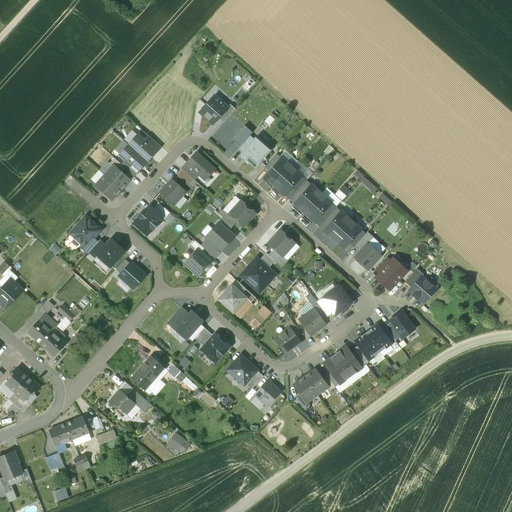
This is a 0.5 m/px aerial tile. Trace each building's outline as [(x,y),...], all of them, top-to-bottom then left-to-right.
[(214,96),(200,112),(200,113),(213,125),(218,118),(228,107),(214,96)] [(228,107),(218,118),(224,123),(236,109),(230,104),(228,107)] [(144,140),(138,135),(129,145),(147,161),(156,151),(155,151),(144,140)] [(160,146),(148,136),(144,140),(155,151),(160,146)] [(250,136),(238,149),(243,154),(255,140),(250,136)] [(243,154),(240,157),(246,161),(255,169),(271,151),(267,147),(267,146),(258,137),(243,154)] [(147,161),(129,145),(120,155),(126,160),(137,170),(138,171),(147,161)] [(214,169),(196,153),(187,164),(199,174),(205,180),(214,169)] [(276,154),(264,167),(270,172),(282,159),(276,154)] [(121,165),(114,158),(110,164),(113,167),(114,166),(121,173),(125,168),(121,165)] [(270,172),(264,178),(274,187),(291,167),(282,159),(270,172)] [(137,170),(126,160),(121,165),(125,168),(133,175),(137,170)] [(199,174),(187,164),(182,170),(194,180),(199,174)] [(121,173),(114,166),(113,167),(105,176),(121,190),(129,181),(121,173)] [(291,167),(274,187),(284,195),(289,189),(301,176),(291,167)] [(298,174),(309,178),(312,172),(301,167),(298,174)] [(356,171),(353,175),(360,181),(363,178),(356,171)] [(105,176),(96,185),(112,200),(121,190),(105,176)] [(301,176),(289,189),(294,194),(306,181),(301,176)] [(363,178),(360,181),(374,193),(377,189),(363,178)] [(172,180),(160,193),(173,205),(185,192),(172,180)] [(306,181),(294,194),(299,199),(311,185),(306,181)] [(299,199),(294,205),(304,213),(321,194),(311,185),(299,199)] [(335,194),(342,200),(351,191),(344,185),(335,194)] [(321,194),(304,213),(313,222),(319,216),(331,203),(321,194)] [(392,203),(382,194),(379,198),(389,206),(392,203)] [(242,201),(229,215),(236,222),(242,227),(255,213),(242,201)] [(170,213),(158,203),(153,208),(163,217),(162,218),(164,220),(170,213)] [(331,203),(319,216),(324,221),(336,207),(331,203)] [(150,206),(145,212),(144,211),(139,217),(140,218),(134,224),(146,235),(152,229),(153,230),(158,224),(157,223),(162,218),(163,217),(153,208),(150,206)] [(336,207),(324,221),(329,225),(341,212),(336,207)] [(229,215),(223,210),(219,214),(223,218),(233,226),(236,222),(229,215)] [(329,225),(324,231),(333,240),(351,221),(341,212),(329,225)] [(86,217),(70,234),(82,244),(85,247),(93,238),(101,230),(86,217)] [(233,226),(223,218),(219,223),(228,231),(233,226)] [(351,221),(333,240),(343,249),(349,242),(361,229),(351,221)] [(219,223),(206,237),(207,239),(221,251),(234,236),(228,231),(219,223)] [(361,229),(349,242),(354,247),(355,246),(366,234),(361,229)] [(281,231),(268,245),(274,250),(282,256),(294,242),(281,231)] [(366,234),(355,246),(362,251),(368,244),(372,240),(366,234)] [(93,238),(85,247),(82,244),(80,246),(88,254),(89,253),(98,242),(93,238)] [(106,245),(97,255),(98,256),(111,267),(124,251),(111,239),(106,245)] [(221,251),(207,239),(201,246),(204,249),(214,258),(221,251)] [(98,242),(89,253),(95,258),(98,256),(97,255),(106,245),(100,240),(98,242)] [(201,246),(195,241),(191,245),(196,250),(200,253),(204,249),(201,246)] [(355,259),(367,270),(381,255),(368,244),(362,251),(355,259)] [(196,250),(184,263),(199,276),(210,263),(200,253),(196,250)] [(282,256),(274,250),(269,256),(282,267),(287,262),(282,256)] [(266,253),(259,260),(268,268),(275,261),(274,261),(268,256),(268,255),(266,253)] [(387,257),(375,271),(379,275),(391,261),(387,257)] [(259,260),(256,258),(240,276),(259,293),(275,275),(259,260)] [(379,275),(376,278),(389,290),(407,271),(393,259),(379,275)] [(116,270),(121,274),(130,264),(125,260),(116,270)] [(4,262),(0,267),(0,273),(3,276),(10,268),(4,262)] [(119,277),(133,289),(145,276),(131,263),(130,264),(121,274),(119,277)] [(416,269),(404,282),(411,288),(421,277),(423,275),(416,269)] [(18,278),(10,270),(0,281),(0,285),(2,288),(10,279),(14,282),(18,278)] [(436,290),(421,277),(411,288),(409,290),(413,294),(412,295),(418,300),(419,299),(424,303),(436,290)] [(2,288),(0,289),(0,304),(6,310),(23,291),(14,282),(10,279),(2,288)] [(240,292),(232,285),(219,300),(233,313),(246,298),(240,292)] [(339,286),(322,298),(332,312),(334,315),(351,303),(339,286)] [(255,298),(244,288),(240,292),(246,298),(251,302),(255,298)] [(285,297),(279,301),(284,307),(290,303),(285,297)] [(332,312),(322,298),(317,302),(327,317),(332,312)] [(49,302),(42,309),(47,314),(54,306),(49,302)] [(317,302),(312,306),(314,309),(322,320),(327,317),(317,302)] [(70,312),(62,305),(57,310),(65,317),(70,312)] [(258,314),(265,320),(271,313),(264,307),(258,314)] [(416,328),(421,324),(409,308),(404,312),(416,328)] [(169,324),(176,330),(189,315),(182,309),(169,324)] [(314,309),(299,320),(310,335),(325,324),(322,320),(314,309)] [(75,317),(70,312),(65,317),(70,322),(75,317)] [(189,315),(176,330),(187,339),(203,321),(192,312),(189,315)] [(401,312),(389,321),(390,323),(401,337),(402,339),(414,330),(401,312)] [(57,326),(47,317),(41,322),(52,332),(57,326)] [(38,320),(27,332),(41,344),(52,332),(41,322),(38,320)] [(301,334),(290,320),(286,323),(289,328),(296,337),(301,334)] [(385,327),(395,341),(401,337),(390,323),(385,327)] [(380,330),(376,325),(366,333),(380,352),(390,345),(380,330)] [(395,341),(385,327),(380,330),(390,345),(395,341)] [(204,328),(195,339),(204,347),(213,336),(204,328)] [(289,328),(275,339),(285,353),(300,342),(296,337),(289,328)] [(65,344),(52,332),(41,344),(54,356),(65,344)] [(204,347),(202,348),(203,352),(213,361),(217,361),(230,346),(216,333),(213,336),(204,347)] [(380,352),(366,333),(355,341),(359,345),(369,360),(380,352)] [(78,334),(68,344),(73,348),(82,338),(78,334)] [(369,360),(359,345),(354,349),(355,350),(365,363),(369,360)] [(350,354),(347,349),(344,349),(335,355),(350,376),(361,369),(350,354)] [(365,363),(355,350),(350,354),(361,369),(366,365),(365,363)] [(240,355),(227,370),(244,385),(245,384),(257,371),(240,355)] [(335,355),(326,362),(326,364),(329,369),(340,384),(350,376),(335,355)] [(150,356),(132,378),(131,378),(145,391),(145,390),(164,368),(164,369),(165,368),(152,357),(151,356),(150,356)] [(171,363),(166,370),(175,378),(181,372),(171,363)] [(24,375),(17,368),(10,375),(12,376),(6,384),(15,392),(27,379),(23,375),(24,375)] [(340,384),(329,369),(325,373),(327,376),(335,387),(340,384)] [(322,379),(315,370),(304,378),(317,395),(327,388),(327,387),(322,379)] [(257,371),(245,384),(251,390),(263,376),(257,371)] [(335,387),(327,376),(322,379),(327,387),(327,388),(330,391),(335,387)] [(317,395),(304,378),(294,385),(301,395),(306,403),(307,402),(317,395)] [(27,379),(15,392),(25,401),(32,393),(34,395),(40,388),(32,381),(31,382),(27,379)] [(280,392),(267,381),(255,394),(268,406),(280,392)] [(141,396),(133,389),(129,394),(137,401),(141,396)] [(126,396),(120,391),(109,403),(116,409),(118,407),(126,414),(130,409),(135,404),(126,396)] [(15,392),(9,400),(20,410),(22,412),(36,397),(34,395),(32,393),(25,401),(15,392)] [(152,406),(141,396),(137,401),(129,394),(126,396),(135,404),(130,409),(133,410),(137,406),(145,413),(152,406)] [(306,403),(301,395),(296,398),(304,410),(310,406),(307,402),(306,403)] [(230,397),(224,402),(227,406),(234,402),(230,397)] [(20,410),(9,400),(3,406),(14,416),(20,410)] [(304,411),(310,418),(314,414),(309,407),(304,411)] [(83,417),(66,424),(72,439),(89,432),(83,417)] [(93,429),(102,427),(99,417),(90,420),(93,429)] [(66,424),(49,431),(55,446),(72,439),(66,424)] [(113,431),(97,437),(99,445),(116,439),(113,431)] [(190,445),(175,434),(168,443),(179,452),(180,451),(183,454),(190,445)] [(63,443),(55,446),(58,453),(59,453),(66,450),(63,443)] [(65,470),(59,453),(58,453),(46,458),(51,470),(57,467),(59,472),(65,470)] [(13,454),(0,458),(0,464),(5,477),(6,479),(9,486),(23,480),(20,473),(20,472),(13,454)] [(88,462),(85,455),(79,458),(82,464),(88,462)] [(82,464),(79,458),(73,460),(76,466),(82,464)] [(32,483),(26,469),(20,472),(20,473),(23,480),(25,486),(32,483)] [(6,479),(5,477),(0,479),(0,481),(4,491),(5,493),(8,492),(11,491),(9,486),(6,479)] [(58,504),(69,500),(65,489),(54,493),(58,504)] [(8,492),(12,502),(16,500),(12,490),(11,491),(8,492)]
